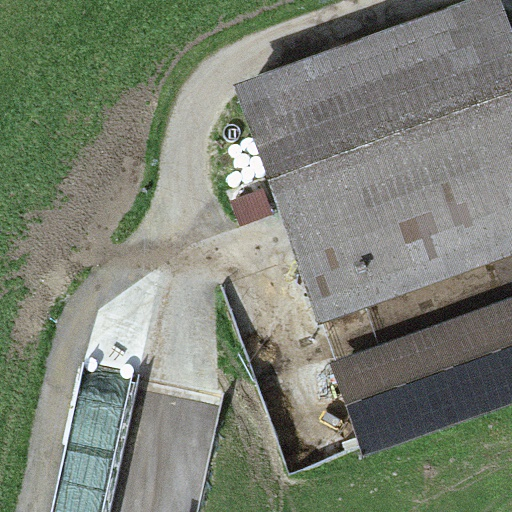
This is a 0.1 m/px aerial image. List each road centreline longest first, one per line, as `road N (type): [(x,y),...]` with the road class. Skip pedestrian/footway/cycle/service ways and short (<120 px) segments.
road 1 (track): [(426,0),(208,77),(183,134),(169,223)]
road 2 (track): [(36,511),(86,302),(169,223)]
